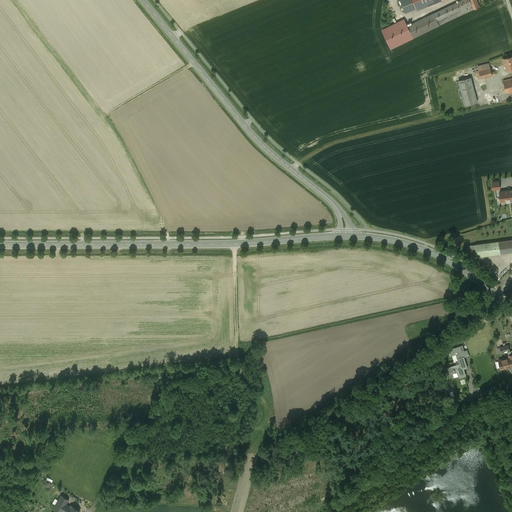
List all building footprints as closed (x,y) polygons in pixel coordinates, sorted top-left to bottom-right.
[(411,0),(399,0),(405,13),(415,9),(411,0)] [(411,0),(415,9),(416,11),(442,0),(411,0)] [(462,8),(471,4),(469,0),(461,0),(459,2),(462,8)] [(459,2),(425,18),(431,30),(473,9),(471,4),(462,8),(459,2)] [(425,18),(407,26),(407,27),(413,38),(431,30),(425,18)] [(407,27),(407,26),(404,20),(382,30),(391,49),(413,38),(407,27)] [(511,55),(502,58),(504,65),(505,65),(507,70),(511,68),(511,55)] [(489,68),(478,70),(480,79),(492,76),(490,67),(489,68)] [(470,77),(458,81),(465,106),(477,102),(470,77)] [(511,78),(503,81),(506,93),(511,91),(511,78)] [(511,189),(500,191),(500,192),(500,195),(501,201),(505,201),(510,200),(511,199),(511,189)] [(511,239),(499,241),(500,253),(511,251),(511,239)] [(499,241),(475,245),(477,257),(500,253),(499,241)] [(462,345),(448,349),(451,356),(455,354),(458,364),(459,363),(459,364),(457,365),(446,368),(448,374),(448,373),(454,371),(454,372),(455,372),(455,371),(458,370),(460,376),(459,377),(465,375),(463,368),(467,367),(463,357),(466,356),(464,351),(462,345)] [(509,357),(498,360),(501,369),(511,366),(509,357)] [(59,498),(53,508),(59,511),(60,511),(61,511),(67,511),(69,510),(68,509),(69,508),(65,505),(67,502),(59,498)]
